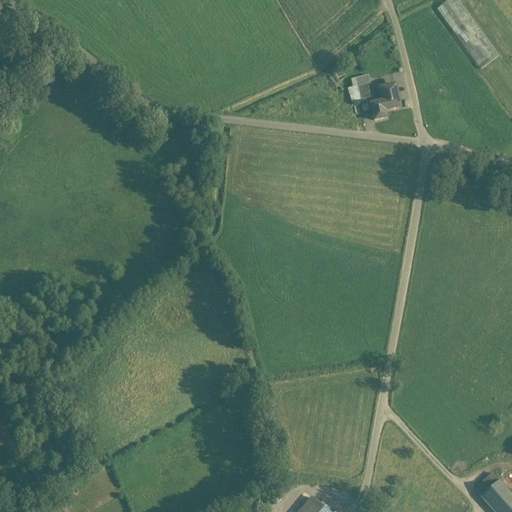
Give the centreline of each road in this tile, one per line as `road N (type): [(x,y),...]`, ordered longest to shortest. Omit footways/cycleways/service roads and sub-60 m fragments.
road 1 (unclassified): [(1,0),(35,17),(154,112),(426,143)]
road 2 (unclassified): [(355,511),(426,143)]
road 3 (unclassified): [(385,0),(426,143)]
